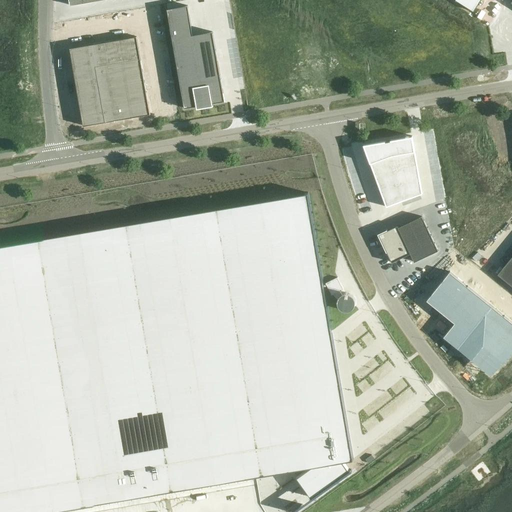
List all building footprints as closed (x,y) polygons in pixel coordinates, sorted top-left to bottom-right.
[(480,0),(455,0),(474,12),(480,0)] [(188,6),(167,9),(184,108),(225,101),(213,32),(193,35),(188,6)] [(136,37),(70,49),(84,126),(150,114),(136,37)] [(511,191),(511,130),(510,119),(454,127),(466,199),(511,191)] [(412,136),(363,145),(386,207),(422,194),(412,136)] [(0,511),(18,511),(256,473),(268,471),(274,470),(313,463),(314,465),(297,477),(304,487),(311,498),(347,473),(347,474),(348,474),(352,471),(351,470),(349,471),(341,459),(349,457),(350,460),(353,460),(331,331),(325,291),(324,284),(308,193),(305,194),(0,245),(0,511)] [(398,226),(378,235),(392,263),(410,254),(414,262),(438,251),(422,216),(399,227),(398,226)] [(511,257),(498,275),(511,286),(511,257)] [(511,320),(451,271),(426,300),(455,325),(444,337),(491,375),(511,355),(511,320)] [(337,277),(326,283),(329,290),(332,295),(343,289),(337,277)]
